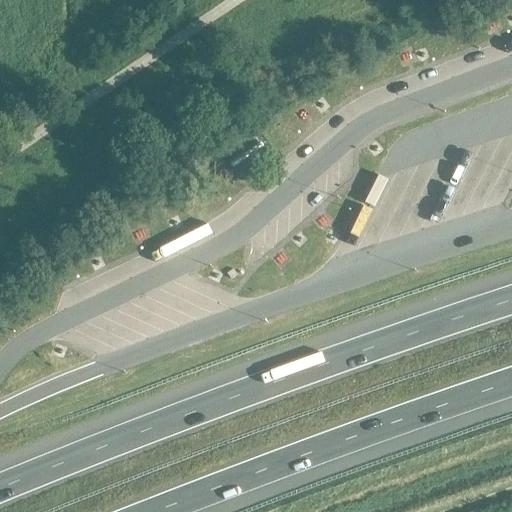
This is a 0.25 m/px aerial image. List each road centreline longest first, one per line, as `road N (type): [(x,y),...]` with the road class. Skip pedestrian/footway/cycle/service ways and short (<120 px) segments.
road 1 (motorway): [(511,300),(0,490)]
road 2 (motorway): [(152,511),(511,382)]
